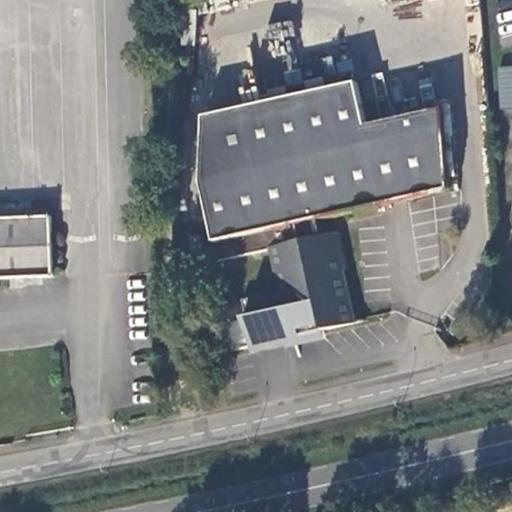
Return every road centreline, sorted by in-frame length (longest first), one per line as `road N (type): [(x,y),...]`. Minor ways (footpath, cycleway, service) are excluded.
road 1 (tertiary): [(511,361),(0,473)]
road 2 (primary): [(206,511),(511,442)]
